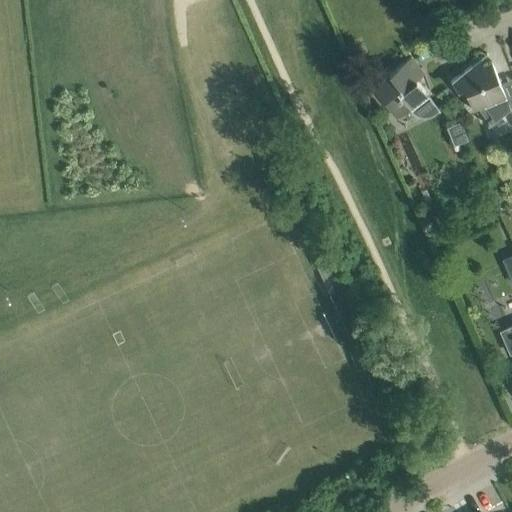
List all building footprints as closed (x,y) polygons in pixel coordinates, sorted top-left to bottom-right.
[(347,48),(353,64),(363,60),(357,44),(347,48)] [(411,56),(394,70),(372,87),(396,118),(409,107),(417,115),(422,116),(426,116),(431,115),(434,113),(439,108),(427,93),(416,80),(413,82),(411,79),(422,70),(411,56)] [(476,61),(451,80),(456,87),(458,89),(462,86),(471,109),(478,107),(483,104),(494,119),(500,115),(510,108),(500,83),(499,79),(491,61),(478,66),(476,61)] [(454,145),(467,140),(461,122),(447,127),(454,145)] [(329,292),(347,283),(332,251),(314,259),(329,292)] [(511,281),(511,280),(511,253),(502,257),(511,281)] [(410,389),(421,384),(413,367),(402,372),(410,389)]
